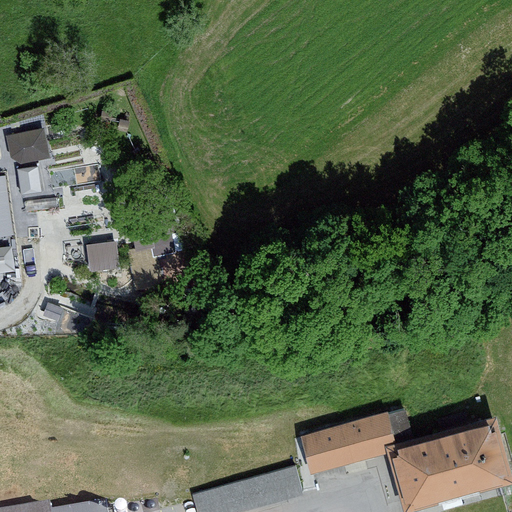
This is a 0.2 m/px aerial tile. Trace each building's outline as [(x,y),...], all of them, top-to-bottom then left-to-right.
[(16,161),(53,152),(46,122),(9,131),(16,161)] [(111,241),(83,245),(87,270),(115,266),(111,241)] [(18,243),(0,243),(0,270),(19,270),(18,243)] [(386,408),(385,405),(298,428),(308,466),(380,448),(377,437),(411,427),(405,403),(386,408)] [(510,470),(493,407),(393,434),(395,441),(389,442),(404,498),(510,470)] [(220,511),(303,490),(295,463),(193,491),(199,511),(220,511)] [(108,511),(106,495),(55,503),(54,500),(0,508),(0,511),(108,511)]
